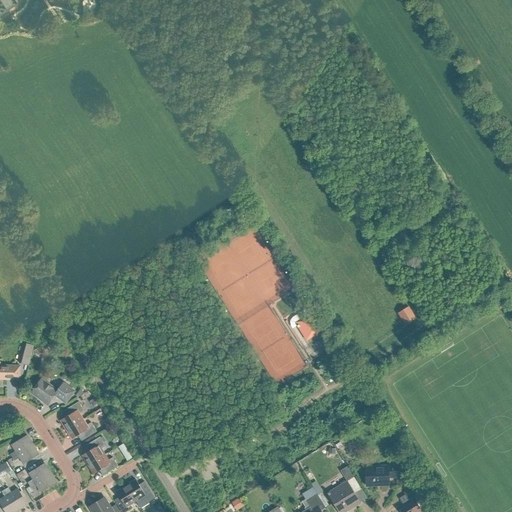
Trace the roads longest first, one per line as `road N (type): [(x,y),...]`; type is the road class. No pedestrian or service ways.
road 1 (unclassified): [(184,511),(0,220)]
road 2 (residential): [(68,496),(70,476),(33,418),(0,406)]
